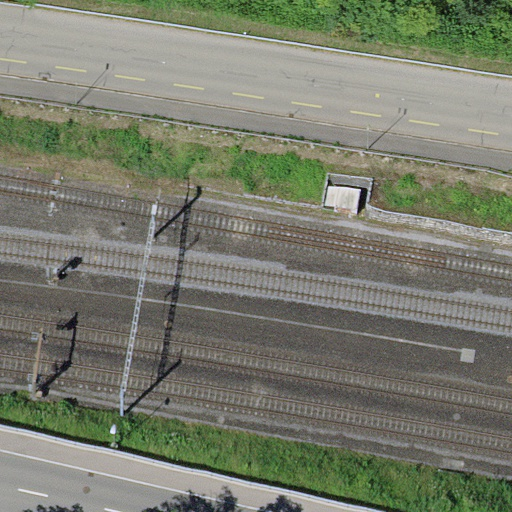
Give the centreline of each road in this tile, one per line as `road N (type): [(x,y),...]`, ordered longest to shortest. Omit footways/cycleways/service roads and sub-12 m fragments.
road 1 (primary): [(511,114),(0,38)]
road 2 (residential): [(158,511),(0,475)]
